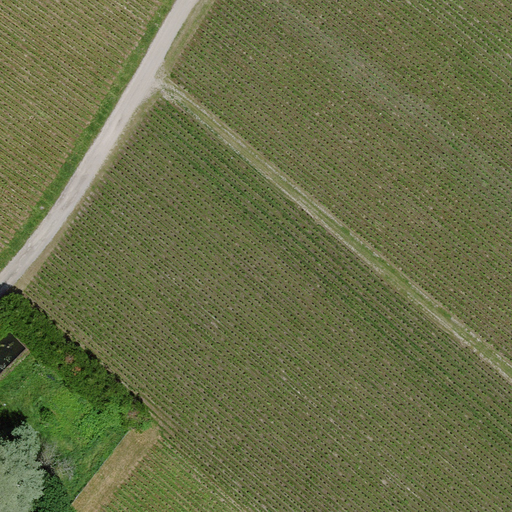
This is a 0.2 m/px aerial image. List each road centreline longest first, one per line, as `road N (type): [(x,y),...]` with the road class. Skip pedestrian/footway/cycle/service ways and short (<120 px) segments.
road 1 (track): [(149,70),(511,373)]
road 2 (track): [(0,291),(53,224),(188,0)]
